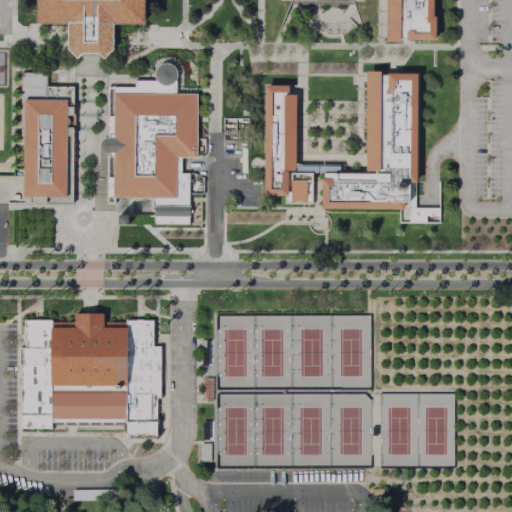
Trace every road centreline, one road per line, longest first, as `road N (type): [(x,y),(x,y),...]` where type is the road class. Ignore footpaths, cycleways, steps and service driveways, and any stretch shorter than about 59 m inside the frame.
road 1 (tertiary): [(511,267),(0,266)]
road 2 (tertiary): [(214,283),(511,283)]
road 3 (residential): [(180,283),(180,457)]
road 4 (tertiary): [(0,283),(155,283)]
